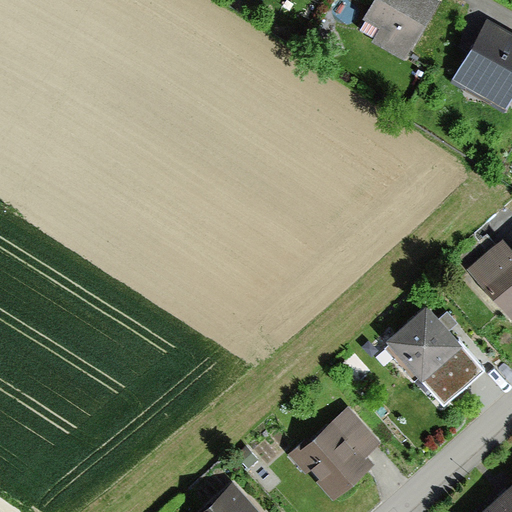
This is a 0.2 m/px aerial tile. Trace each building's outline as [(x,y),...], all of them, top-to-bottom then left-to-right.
[(436,4),(429,0),(373,0),(354,32),(402,61),(436,4)] [(511,99),(511,33),(485,18),(451,80),(506,110),(511,99)] [(502,232),(465,264),(511,316),(511,315),(511,236),(509,239),(502,232)] [(431,301),(389,338),(425,378),(467,341),(455,328),(460,323),(449,311),(444,316),(431,301)] [(425,378),(446,404),(487,367),(467,341),(425,378)] [(346,400),(288,450),(327,495),(370,457),(364,450),(379,438),(346,400)] [(232,452),(245,466),(256,457),(244,442),(232,452)] [(511,511),(511,468),(465,511),(511,511)] [(264,511),(231,475),(190,511),(264,511)]
